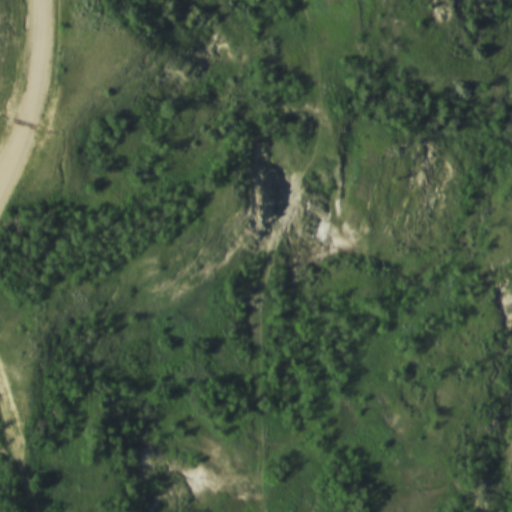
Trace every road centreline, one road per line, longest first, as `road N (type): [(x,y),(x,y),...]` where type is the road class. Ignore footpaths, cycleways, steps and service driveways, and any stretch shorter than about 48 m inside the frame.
road 1 (residential): [(0,205),(42,125),(52,0)]
road 2 (track): [(40,511),(0,368)]
